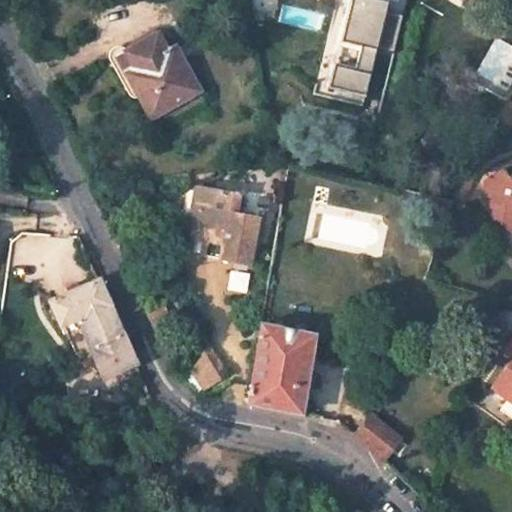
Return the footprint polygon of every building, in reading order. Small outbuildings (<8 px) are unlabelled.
[(166,51),(157,33),(119,52),(128,72),(123,74),(147,119),(195,92),(172,48),(166,51)] [(511,220),(488,187),(504,175),(498,166),(482,178),(476,198),(511,248),(511,220)] [(511,169),(504,175),(488,187),(511,220),(511,169)] [(187,223),(196,225),(202,190),(190,188),(183,222),(187,223)] [(196,225),(187,223),(184,239),(198,242),(217,245),(215,259),(229,262),(245,264),(253,217),(235,214),(238,196),(202,190),(196,225)] [(215,259),(217,245),(198,242),(196,256),(215,259)] [(229,262),(227,273),(243,276),(245,264),(229,262)] [(103,378),(134,365),(96,280),(78,289),(76,282),(64,288),(67,294),(48,301),(52,307),(49,311),(53,322),(58,322),(60,325),(76,318),(103,378)] [(142,309),(155,332),(169,326),(158,302),(142,309)] [(158,302),(169,326),(171,325),(161,302),(158,302)] [(316,338),(262,326),(246,405),(300,415),(316,338)] [(494,384),(511,396),(511,339),(505,351),(511,356),(494,384)] [(402,440),(370,413),(353,435),(384,461),(402,440)]
